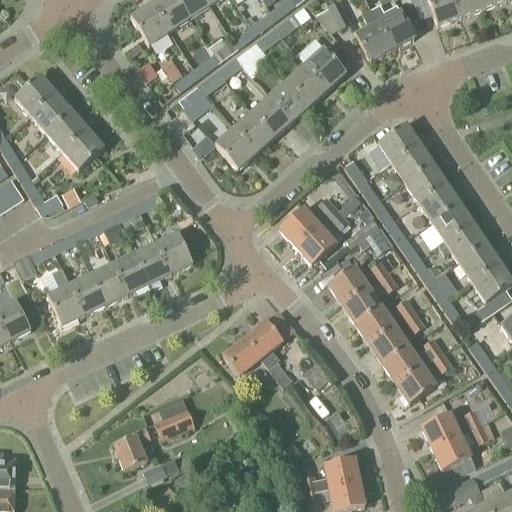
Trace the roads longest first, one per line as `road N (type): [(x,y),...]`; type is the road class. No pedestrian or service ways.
road 1 (residential): [(237,243),(71,15)]
road 2 (residential): [(406,511),(391,449),(355,385),(268,284)]
road 3 (residential): [(26,398),(268,284)]
road 4 (residential): [(237,243),(383,108),(413,93)]
road 5 (residential): [(511,236),(413,93)]
road 6 (residential): [(70,511),(26,398)]
